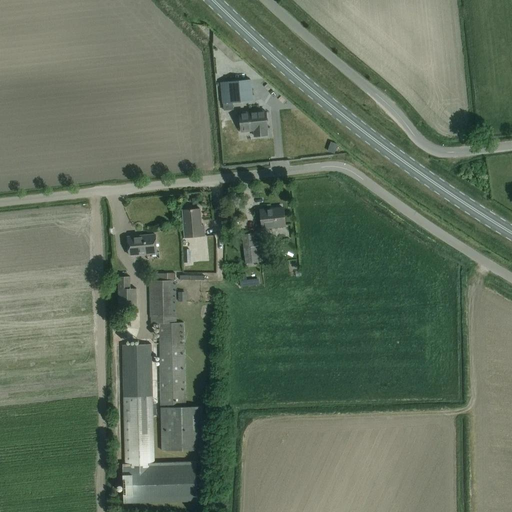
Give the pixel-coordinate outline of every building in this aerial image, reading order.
[(253,100),(251,80),(221,83),(223,110),(233,110),(233,102),(253,100)] [(254,136),(259,136),(267,135),(266,129),(267,129),(265,111),(239,113),(241,131),(254,130),(254,136)] [(285,225),(284,217),(283,207),(267,210),(267,212),(261,212),(261,211),(260,211),(263,228),(285,225)] [(182,210),(183,220),(185,238),(204,236),(203,224),(201,225),(200,208),(182,210)] [(245,263),(259,262),(255,233),(242,235),(245,263)] [(157,252),(156,244),(155,234),(127,237),(129,255),(157,252)] [(154,281),(149,281),(150,324),(159,323),(161,450),(203,449),(203,407),(186,407),(184,322),(176,323),(175,274),(154,274),(154,281)] [(136,288),(130,288),(130,276),(118,277),(119,307),(137,307),(136,288)] [(151,344),(122,345),(125,464),(123,464),(124,503),(197,501),(196,462),(154,463),(151,344)]
